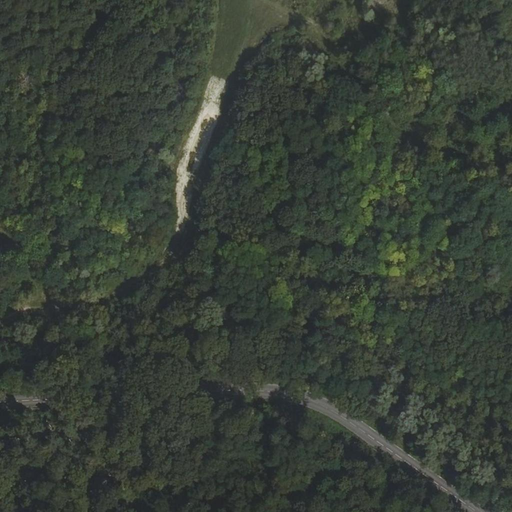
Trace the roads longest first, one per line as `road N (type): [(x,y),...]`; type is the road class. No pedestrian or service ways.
road 1 (tertiary): [(0,397),(294,396),(337,411),(475,511)]
road 2 (track): [(265,0),(272,14),(261,43),(244,56),(179,257),(89,301),(51,311),(26,307),(0,324)]
road 3 (track): [(190,226),(237,237),(292,274),(347,274),(396,292),(441,294),(511,257)]
road 4 (track): [(272,14),(289,16),(309,35),(395,135),(511,202)]
road 5 (track): [(307,121),(309,97),(291,68),(291,47),(309,35),(311,14),(364,0)]
road 6 (track): [(0,348),(27,346),(52,328),(32,267),(0,235)]
road 7 (track): [(405,0),(409,12),(395,34),(381,34),(372,23),(329,55)]
